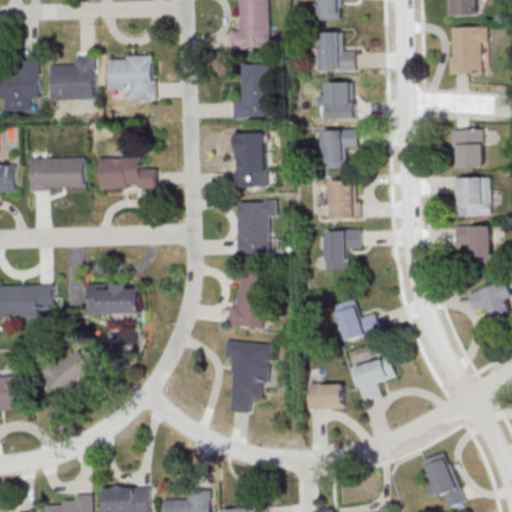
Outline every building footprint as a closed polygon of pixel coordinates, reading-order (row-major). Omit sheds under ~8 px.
[(242,0),(243,29),(234,29),(234,49),(272,48),(271,0),(242,0)] [(321,0),(322,19),(344,19),(344,0),(321,0)] [(450,0),(451,15),(480,15),(479,0),(450,0)] [(454,73),(485,73),(486,44),(491,44),(491,26),(454,26),(454,73)] [(323,31),(323,70),(358,70),(358,51),(346,51),(346,31),(323,31)] [(159,99),(158,54),(111,55),(112,89),(130,89),(131,100),(159,99)] [(98,56),(77,56),(77,66),(55,66),(55,99),(98,99),(98,56)] [(43,98),(42,62),(0,62),(0,98),(8,99),(8,110),(33,110),(33,98),(43,98)] [(274,117),(274,63),(246,63),(246,97),(236,97),(236,117),(274,117)] [(360,81),(330,81),(330,118),(360,118),(360,81)] [(361,128),(326,129),(327,167),(350,167),(349,147),(361,147),(361,128)] [(487,166),(487,128),(456,128),(456,166),(487,166)] [(270,132),(240,132),(240,187),(270,187),(270,132)] [(88,157),(34,157),(34,190),(88,190),(88,157)] [(102,188),(160,188),(160,167),(145,167),(145,157),(102,157),(102,188)] [(0,191),(19,191),(19,163),(0,163),(0,191)] [(495,215),(495,176),(459,176),(459,215),(495,215)] [(362,217),(362,180),(334,180),(334,217),(362,217)] [(242,254),(272,253),(272,218),(280,218),(280,200),(241,200),(242,254)] [(460,225),(460,244),(475,244),(475,263),(496,263),(495,224),(460,225)] [(364,229),(329,229),(330,268),(352,268),(352,248),(364,248),(364,229)] [(266,328),(271,272),(245,270),(242,304),(234,303),(232,325),(266,328)] [(478,312),(492,308),(496,322),(511,317),(511,286),(510,280),(472,292),(478,312)] [(92,283),(92,313),(144,313),(144,283),(92,283)] [(0,317),(43,317),(43,304),(57,304),(57,284),(0,284),(0,317)] [(352,341),(385,331),(379,312),(365,317),(360,298),(341,304),(352,341)] [(276,343),(230,340),(229,359),(237,359),(233,411),(254,413),(255,399),(265,399),(266,385),(273,386),(276,343)] [(104,366),(90,346),(60,367),(55,360),(39,371),(58,398),(104,366)] [(367,400),(386,395),(383,382),(400,378),(394,356),(358,365),(367,400)] [(0,418),(4,418),(4,408),(26,408),(26,375),(0,374),(0,418)] [(312,408),(347,408),(347,382),(312,382),(312,408)] [(450,451),(425,461),(433,482),(430,483),(435,497),(446,493),(452,508),(469,502),(450,451)] [(108,486),(108,511),(153,511),(153,485),(108,486)] [(168,499),(167,511),(214,511),(215,491),(191,491),(191,499),(168,499)] [(97,511),(97,493),(77,493),(77,503),(49,503),(49,511),(97,511)]
